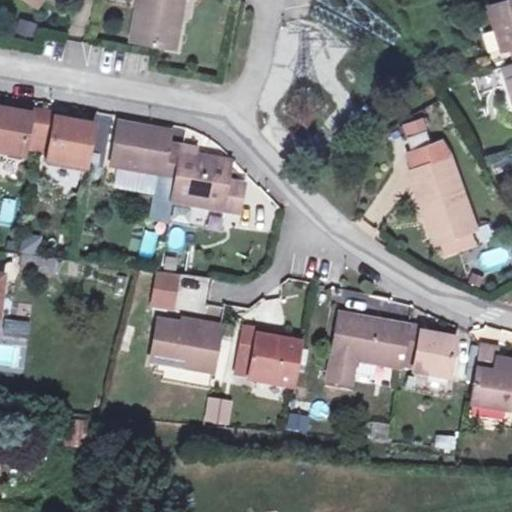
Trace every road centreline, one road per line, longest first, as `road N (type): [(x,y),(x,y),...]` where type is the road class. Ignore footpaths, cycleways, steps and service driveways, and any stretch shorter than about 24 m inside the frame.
road 1 (residential): [(0,64),(208,109),(363,250),(433,290),(511,319)]
road 2 (unknown): [(247,147),(271,0)]
